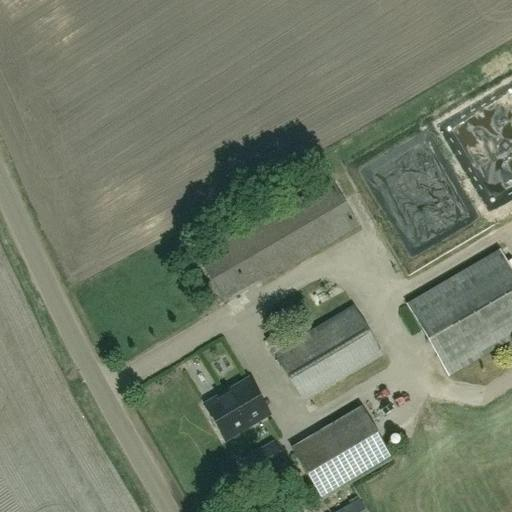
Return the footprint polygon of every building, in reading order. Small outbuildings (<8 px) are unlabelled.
[(224,304),(356,227),(330,183),(198,259),(224,304)] [(448,376),(511,337),(511,273),(498,251),(406,306),(448,376)] [(302,404),(383,356),(353,307),(293,343),(284,328),(264,341),(287,380),(302,404)] [(205,406),(225,441),(270,414),(250,380),(205,406)] [(321,502),(392,460),(361,407),(290,449),(321,502)] [(242,459),(252,478),(284,460),(274,442),(242,459)]
